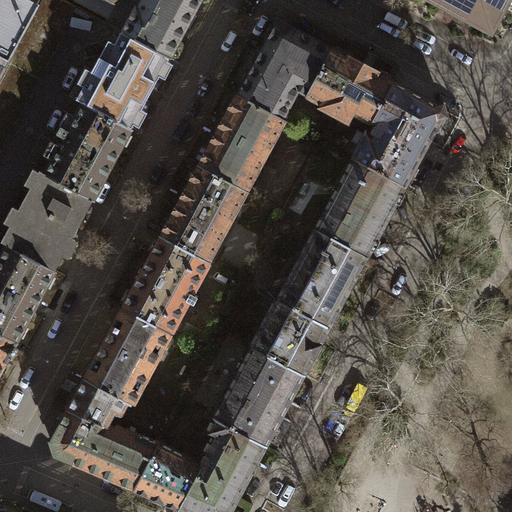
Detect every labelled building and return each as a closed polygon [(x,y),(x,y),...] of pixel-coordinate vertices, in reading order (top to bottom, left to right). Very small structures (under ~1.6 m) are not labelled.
[(0,57),(8,62),(39,5),(30,0),(1,0),(0,2),(0,57)] [(75,7),(61,0),(41,0),(39,5),(8,62),(36,76),(75,7)] [(200,0),(138,0),(122,31),(170,57),(200,0)] [(434,0),(494,32),(511,0),(434,0)] [(277,15),(239,88),(287,115),(300,91),(307,93),(331,48),(277,15)] [(170,57),(122,31),(105,62),(98,58),(77,97),(84,101),(131,127),(170,57)] [(331,48),(307,93),(322,101),(319,105),(349,121),(354,113),(372,123),(394,82),(331,48)] [(0,77),(8,62),(0,57),(0,77)] [(0,144),(36,76),(8,62),(0,77),(0,144)] [(372,123),(353,158),(404,185),(445,109),(394,82),(372,123)] [(239,88),(197,161),(245,188),(287,115),(239,88)] [(92,196),(131,127),(84,101),(46,171),(92,196)] [(353,158),(315,227),(366,254),(404,185),(353,158)] [(197,161),(159,235),(207,260),(245,188),(197,161)] [(92,196),(46,171),(40,168),(35,177),(1,239),(7,242),(54,268),(87,206),(92,196)] [(315,227),(276,297),(328,324),(366,254),(315,227)] [(159,235),(122,305),(170,330),(207,260),(159,235)] [(0,331),(15,339),(54,268),(7,242),(0,255),(0,331)] [(276,297),(252,345),(303,371),(328,324),(276,297)] [(122,305),(85,376),(124,396),(133,401),(170,330),(122,305)] [(0,368),(15,339),(0,331),(0,368)] [(252,345),(215,415),(267,442),(303,371),(252,345)] [(124,396),(85,376),(68,407),(108,419),(112,410),(119,410),(124,396)] [(108,419),(68,407),(51,437),(54,451),(136,486),(157,439),(108,419)] [(202,462),(180,504),(198,511),(228,511),(267,442),(215,415),(206,431),(211,434),(203,450),(206,453),(202,462)] [(202,462),(157,439),(136,486),(180,504),(202,462)]
